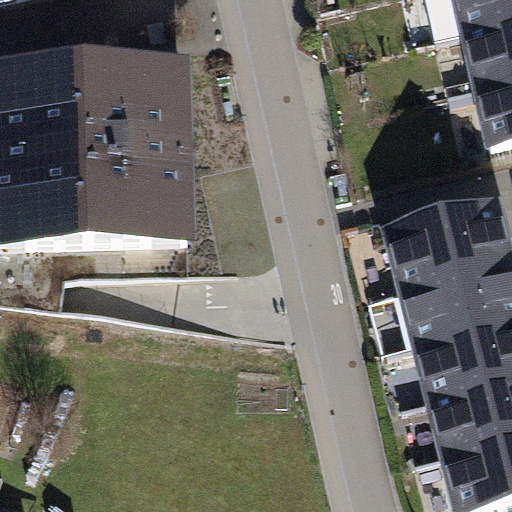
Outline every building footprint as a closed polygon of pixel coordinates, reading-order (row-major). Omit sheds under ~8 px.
[(511,0),(457,0),(467,42),(511,31),(511,0)] [(511,31),(467,42),(480,96),(511,89),(511,31)] [(183,74),(0,79),(0,252),(188,247),(183,74)] [(511,89),(480,96),(492,154),(511,149),(511,89)] [(495,216),(390,243),(404,299),(510,273),(495,216)] [(511,281),(510,273),(404,299),(418,355),(511,330),(511,281)] [(511,330),(418,355),(432,410),(511,389),(511,330)] [(511,389),(432,410),(446,465),(511,448),(511,389)] [(511,448),(446,465),(457,511),(496,511),(511,508),(511,448)]
